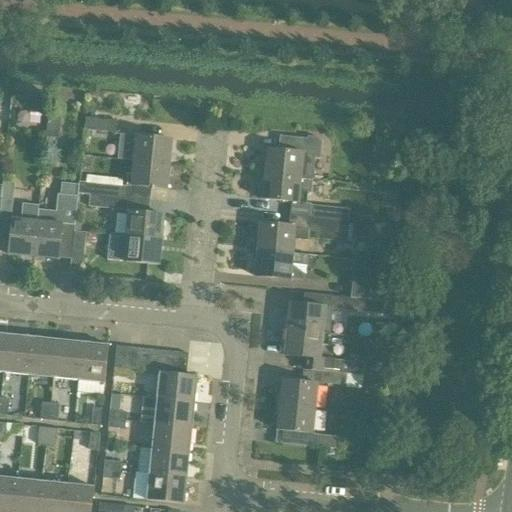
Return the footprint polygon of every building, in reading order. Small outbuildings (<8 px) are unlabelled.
[(44,99),(31,98),(30,112),(43,114),(44,99)] [(57,129),(58,116),(50,115),(49,129),(57,129)] [(117,122),(115,121),(85,118),(84,131),(116,134),(117,122)] [(134,137),(132,162),(169,166),(171,141),(134,137)] [(264,176),(300,179),(312,181),(314,159),(319,160),(321,142),(317,141),(318,138),(307,137),(307,140),(279,137),(277,152),(267,151),(264,176)] [(377,145),(375,149),(375,153),(379,156),(384,155),(386,152),(385,147),(382,145),(377,145)] [(166,191),(169,166),(132,162),(129,187),(166,191)] [(300,179),(264,176),(262,200),(290,203),(289,217),(332,221),(348,223),(349,210),(311,206),(311,205),(306,204),(307,194),(299,193),(300,179)] [(78,194),(89,195),(125,199),(126,187),(79,182),(78,186),(78,194)] [(2,187),(0,199),(0,203),(0,214),(11,216),(14,184),(2,183),(2,187)] [(37,211),(36,221),(33,258),(57,261),(61,225),(74,227),(75,227),(75,222),(78,194),(78,186),(62,184),(60,196),(57,195),(56,213),(37,211)] [(88,207),(124,211),(125,199),(89,195),(88,207)] [(8,256),(33,258),(36,221),(37,211),(38,206),(22,204),(21,220),(12,219),(8,256)] [(124,235),(124,238),(161,241),(163,216),(127,213),(126,216),(116,215),(114,234),(124,235)] [(393,213),(387,217),(386,224),(398,225),(399,213),(393,213)] [(259,225),(256,251),(292,255),(294,240),(307,242),(307,238),(346,242),(348,223),(332,221),(289,217),(288,228),(259,225)] [(73,232),(80,233),(81,223),(75,222),(75,227),(74,227),(73,232)] [(85,233),(80,233),(73,232),(69,270),(81,271),(85,233)] [(124,238),(122,263),(158,266),(161,241),(124,238)] [(291,266),(292,255),(256,251),(253,277),(290,281),(290,280),(302,281),(303,274),(302,274),(291,266)] [(330,297),(370,301),(390,303),(392,283),(352,279),(351,285),(331,283),(330,297)] [(370,301),(330,297),(329,310),(369,314),(370,301)] [(289,305),(286,331),(329,335),(330,323),(324,323),(326,309),(289,305)] [(328,346),(329,335),(286,331),(284,357),(299,358),(298,370),(322,373),(362,377),(364,364),(321,359),(322,346),(328,346)] [(4,374),(28,377),(32,339),(8,336),(4,374)] [(57,341),(32,339),(28,377),(53,379),(57,341)] [(53,379),(79,382),(83,344),(57,341),(53,379)] [(108,347),(83,344),(79,382),(104,385),(108,347)] [(114,369),(131,371),(159,374),(185,377),(188,355),(116,347),(114,369)] [(130,380),(131,371),(114,369),(113,378),(130,380)] [(362,377),(322,373),(321,386),(357,390),(358,386),(362,386),(363,377),(362,377)] [(159,374),(156,399),(194,403),(197,378),(185,377),(159,374)] [(281,381),(279,406),(314,410),(317,385),(281,381)] [(9,400),(1,399),(0,405),(0,416),(7,417),(9,400)] [(156,399),(153,425),(191,429),(194,403),(156,399)] [(40,421),(49,422),(51,404),(41,403),(40,421)] [(59,405),(51,404),(49,422),(57,423),(59,405)] [(312,435),(314,410),(279,406),(276,431),(312,435)] [(90,426),(100,427),(102,410),(92,409),(90,426)] [(109,411),(108,419),(125,421),(126,413),(109,411)] [(124,431),(125,421),(108,419),(107,429),(124,431)] [(153,425),(151,449),(189,453),(191,429),(153,425)] [(37,445),(46,446),(48,429),(39,428),(37,445)] [(57,430),(48,429),(46,446),(55,447),(57,430)] [(90,434),(88,451),(97,452),(99,435),(90,434)] [(338,450),(340,438),(316,436),(314,448),(338,450)] [(151,449),(148,474),(186,478),(189,453),(151,449)] [(104,461),(103,469),(120,471),(121,463),(104,461)] [(120,471),(103,469),(102,479),(119,481),(120,471)] [(148,474),(145,502),(183,506),(186,478),(148,474)] [(139,488),(141,478),(122,475),(121,485),(139,488)] [(12,511),(16,480),(0,478),(0,511),(12,511)] [(12,511),(39,511),(42,483),(16,480),(12,511)] [(63,511),(66,485),(42,483),(39,511),(63,511)] [(66,485),(63,511),(90,511),(93,488),(66,485)]
